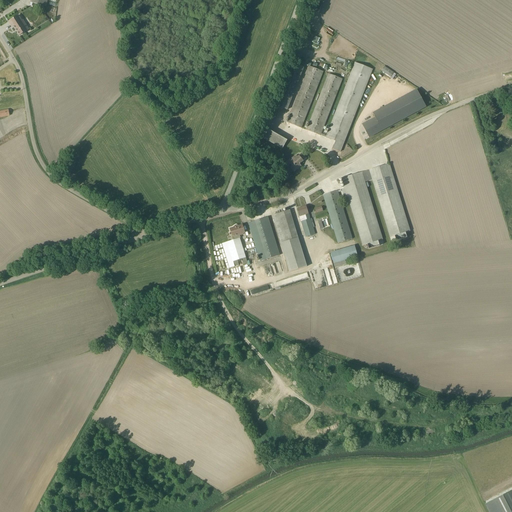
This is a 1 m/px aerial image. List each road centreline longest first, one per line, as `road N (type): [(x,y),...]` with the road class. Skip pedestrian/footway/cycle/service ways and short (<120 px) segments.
road 1 (track): [(201,218),(221,304),(289,388),(324,410),(374,422),(422,428),(475,420)]
road 2 (unclassified): [(220,212),(285,196),(411,124),(511,88)]
road 3 (unclassified): [(0,37),(23,84),(38,158),(63,186),(141,236)]
road 4 (track): [(511,425),(433,448),(343,449),(269,468)]
road 5 (unclassified): [(301,0),(220,212)]
road 6 (unclassified): [(141,236),(0,284)]
